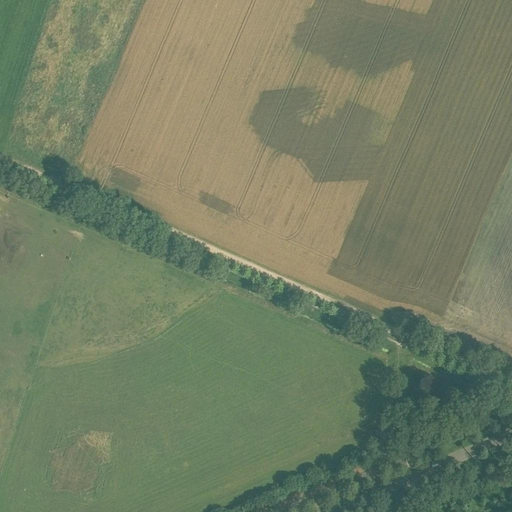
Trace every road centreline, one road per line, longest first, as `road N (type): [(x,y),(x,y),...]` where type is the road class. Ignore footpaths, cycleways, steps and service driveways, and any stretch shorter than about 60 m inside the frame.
road 1 (track): [(0,160),(511,382)]
road 2 (tertiary): [(335,511),(511,436)]
